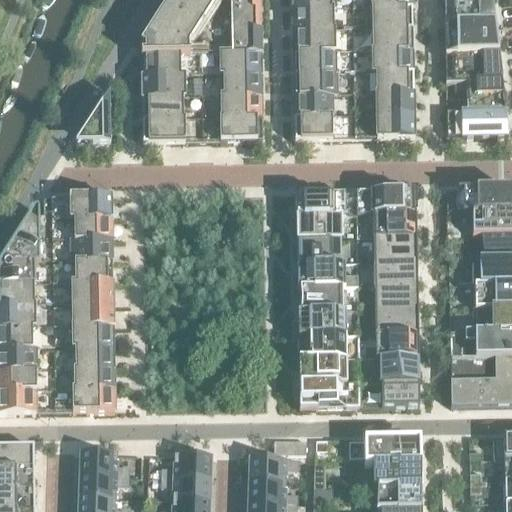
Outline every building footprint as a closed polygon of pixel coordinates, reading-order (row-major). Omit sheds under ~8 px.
[(191,42),(218,0),(227,0),(229,59),(260,58),(259,0),(172,0),(139,51),(144,54),(144,60),(177,60),(203,59),(203,42),(191,42)] [(328,15),(327,0),(291,0),(292,16),(328,15)] [(373,58),(372,36),(372,15),(371,15),(370,0),(327,0),(328,15),(330,15),(330,37),(332,37),(332,59),(335,59),(335,81),(335,102),(332,103),(332,124),(332,146),(376,146),(376,124),(375,102),(377,102),(376,82),(372,82),(372,80),(371,59),(373,58)] [(411,14),(411,0),(370,0),(371,15),(372,15),(411,14)] [(494,30),(490,0),(443,0),(444,30),(494,30)] [(412,35),(411,14),(372,15),(372,36),(412,36),(412,35)] [(330,15),(328,15),(292,16),(292,38),(330,37),(330,15)] [(497,59),(494,30),(444,30),(445,61),(452,61),(497,59)] [(412,58),(412,36),(372,36),(373,58),(412,58)] [(332,37),(330,37),(292,38),(293,60),(332,59),(332,37)] [(261,80),(261,61),(260,58),(229,59),(219,59),(219,80),(223,80),(261,80)] [(413,78),(413,69),(412,58),(373,58),(371,59),(372,80),(412,79),(412,78),(413,78)] [(223,104),(223,80),(219,80),(219,59),(203,59),(177,60),(178,81),(183,81),(183,104),(181,104),(182,125),(184,125),(184,149),(220,148),(220,124),(222,124),(222,104),(223,104)] [(335,59),(332,59),(293,60),(293,81),(335,81),(335,59)] [(501,89),(497,59),(452,61),(452,89),(453,89),(501,89)] [(178,81),(177,60),(144,60),(141,60),(141,82),(178,81)] [(413,100),(412,79),(372,80),(372,82),(376,82),(377,102),(413,101),(413,100)] [(261,103),(261,80),(223,80),(223,104),(261,103)] [(183,81),(178,81),(141,82),(141,105),(181,104),(183,104),(183,81)] [(335,102),(335,81),(293,81),(293,82),(294,103),(332,103),(335,102)] [(504,115),(501,89),(453,89),(454,99),(466,98),(466,116),(504,115)] [(110,150),(109,98),(75,150),(110,150)] [(414,123),(413,112),(413,101),(377,102),(375,102),(376,124),(414,123)] [(262,124),(261,103),(223,104),(222,104),(222,124),(262,124)] [(332,124),(332,103),(294,103),(294,125),(332,124)] [(182,125),(181,104),(141,105),(141,106),(142,106),(142,126),(182,125)] [(504,115),(466,116),(446,116),(446,144),(507,143),(504,115)] [(414,145),(414,123),(376,124),(376,146),(414,145)] [(262,124),(222,124),(220,124),(220,148),(262,147),(262,124)] [(332,146),(332,124),(294,125),(294,146),(295,147),(332,146)] [(184,125),(182,125),(142,126),(142,149),(184,149),(184,125)] [(511,195),(447,196),(447,221),(511,221),(511,195)] [(417,216),(416,196),(405,196),(405,197),(355,198),(356,222),(363,222),(415,221),(415,216),(417,216)] [(344,222),(344,200),(344,198),(295,199),(295,223),(341,222),(344,222)] [(355,198),(344,198),(344,200),(344,222),(341,222),(341,246),(339,246),(340,270),(344,270),(345,294),(339,294),(339,318),(345,318),(346,342),(346,366),(346,390),(358,390),(359,414),(381,414),(381,389),(379,389),(378,365),(366,366),(365,342),(365,318),(364,294),(364,270),(363,246),(363,222),(356,222),(355,198)] [(111,225),(111,205),(111,202),(70,203),(64,203),(64,222),(69,222),(69,226),(111,225)] [(67,312),(66,290),(66,286),(70,286),(70,268),(70,247),(69,226),(69,222),(64,222),(64,203),(51,203),(42,203),(43,220),(39,220),(39,248),(39,269),(35,269),(35,290),(34,290),(35,313),(36,313),(36,334),(33,334),(33,355),(35,355),(36,378),(36,381),(35,381),(35,397),(36,419),(54,419),(67,419),(67,396),(67,395),(69,395),(68,377),(68,375),(70,375),(70,355),(70,354),(67,355),(66,334),(66,330),(67,330),(67,312)] [(39,248),(39,220),(38,218),(38,217),(37,216),(36,215),(35,215),(34,216),(33,216),(12,248),(39,248)] [(416,245),(415,221),(363,222),(363,246),(416,245)] [(511,221),(447,221),(448,245),(511,244),(511,221)] [(341,246),(341,222),(295,223),(296,247),(339,246),(341,246)] [(112,247),(111,227),(111,225),(69,226),(70,247),(112,247)] [(511,244),(448,245),(448,269),(511,267),(511,244)] [(416,269),(416,245),(363,246),(364,270),(416,269)] [(340,270),(339,246),(296,247),(296,271),(340,270)] [(112,267),(112,249),(112,247),(70,247),(70,268),(112,267)] [(39,269),(39,248),(12,248),(0,267),(0,269),(35,269),(39,269)] [(112,289),(112,269),(112,267),(70,268),(70,286),(66,286),(66,290),(112,289)] [(511,267),(448,269),(448,279),(448,292),(511,291),(511,267)] [(35,290),(35,269),(0,269),(0,290),(34,290),(35,290)] [(417,293),(416,269),(364,270),(364,294),(417,293)] [(344,270),(340,270),(296,271),(297,295),(339,294),(345,294),(344,270)] [(113,311),(112,291),(112,289),(66,290),(67,312),(113,311)] [(0,313),(35,313),(34,290),(0,290),(0,313)] [(511,291),(448,292),(449,316),(511,315),(511,291)] [(417,317),(417,293),(364,294),(365,318),(417,317)] [(339,318),(339,294),(297,295),(297,296),(299,296),(300,307),(300,318),(297,318),(297,319),(339,318)] [(113,333),(113,313),(113,311),(67,312),(67,330),(66,330),(66,334),(113,333)] [(36,313),(35,313),(0,313),(0,334),(33,334),(36,334),(36,313)] [(511,315),(449,316),(449,339),(511,338),(511,315)] [(418,341),(417,317),(365,318),(365,342),(418,341)] [(345,318),(339,318),(297,319),(298,343),(346,342),(345,318)] [(113,354),(113,335),(113,333),(66,334),(67,355),(70,354),(70,355),(113,354)] [(0,356),(33,355),(33,334),(0,334),(0,356)] [(511,338),(449,339),(449,340),(450,365),(511,363),(511,338)] [(418,365),(418,341),(365,342),(366,366),(378,365),(418,365)] [(346,366),(346,342),(298,343),(298,346),(297,346),(297,349),(297,358),(298,358),(298,367),(346,366)] [(114,376),(113,357),(113,354),(70,355),(70,375),(68,375),(68,377),(113,376),(114,376)] [(35,355),(33,355),(0,356),(0,378),(36,378),(35,355)] [(511,363),(450,365),(449,365),(450,406),(450,413),(511,411),(511,363)] [(381,389),(418,389),(418,365),(378,365),(379,389),(381,389)] [(346,390),(346,366),(298,367),(298,391),(346,390)] [(114,395),(113,378),(113,376),(68,377),(69,395),(67,395),(67,396),(114,395)] [(0,397),(35,397),(35,381),(36,381),(36,378),(0,378),(0,397)] [(419,413),(419,394),(418,394),(418,390),(418,389),(381,389),(381,414),(390,414),(390,413),(419,413)] [(358,390),(346,390),(298,391),(299,395),(298,395),(298,413),(299,413),(299,415),(359,414),(358,390)] [(114,418),(114,397),(114,395),(67,396),(67,419),(114,418)] [(0,419),(36,419),(35,397),(0,397),(0,419)] [(511,443),(493,444),(493,466),(504,465),(511,465),(511,443)] [(420,460),(416,458),(416,445),(364,445),(364,469),(372,469),(420,469),(420,460)] [(273,460),(306,460),(306,446),(273,446),(273,460)] [(328,457),(327,446),(316,446),(315,457),(328,457)] [(0,474),(34,474),(33,451),(0,451),(0,474)] [(481,466),(481,458),(469,458),(469,466),(481,466)] [(80,481),(129,483),(129,472),(117,472),(118,466),(117,466),(117,460),(80,459),(80,481)] [(161,484),(210,486),(211,463),(174,462),(174,468),(173,468),(173,474),(161,473),(161,478),(161,484)] [(250,465),(249,486),(286,488),(287,477),(298,477),(298,466),(250,465)] [(420,484),(420,469),(372,469),(372,493),(420,493),(420,492),(417,492),(417,486),(418,486),(419,486),(420,485),(420,484)] [(314,470),(313,494),(325,494),(325,470),(314,470)] [(0,496),(34,496),(34,474),(0,474),(0,496)] [(80,481),(79,502),(115,504),(115,498),(117,498),(117,493),(128,493),(129,483),(80,481)] [(210,486),(161,484),(160,494),(172,495),(172,501),(173,501),(172,506),(209,507),(210,486)] [(511,511),(511,484),(458,485),(458,492),(470,492),(482,492),(485,492),(485,511),(511,511)] [(286,488),(249,486),(248,508),(297,510),(297,500),(286,500),(286,488)] [(420,511),(420,493),(372,493),(372,494),(376,494),(376,511),(420,511)] [(332,511),(333,494),(325,494),(313,494),(312,511),(332,511)] [(0,511),(34,511),(34,496),(0,496),(0,511)] [(79,502),(78,511),(116,511),(116,509),(115,509),(115,504),(79,502)]
